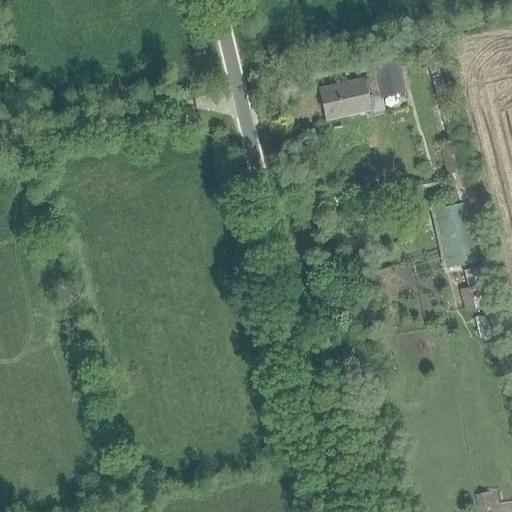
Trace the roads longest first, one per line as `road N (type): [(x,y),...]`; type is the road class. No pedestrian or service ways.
road 1 (unclassified): [(336,511),(213,0)]
road 2 (track): [(0,150),(236,98)]
